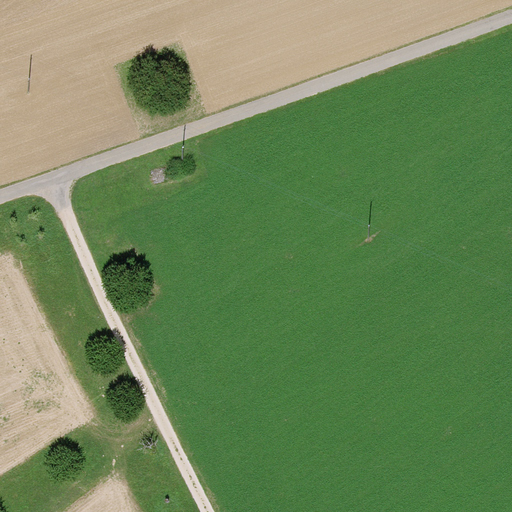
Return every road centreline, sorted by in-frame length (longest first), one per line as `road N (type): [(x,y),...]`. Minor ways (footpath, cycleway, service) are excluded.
road 1 (track): [(511,11),(0,201)]
road 2 (track): [(48,185),(204,511)]
